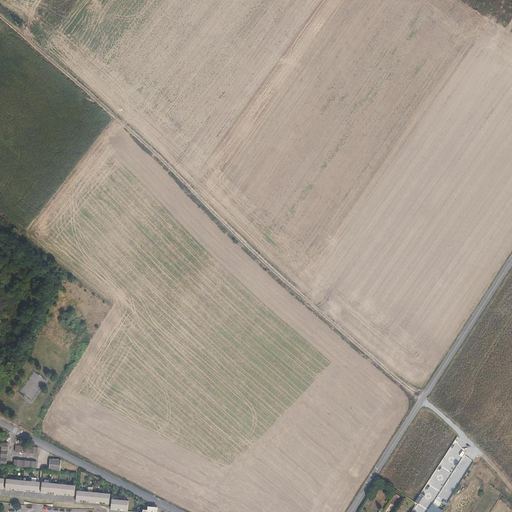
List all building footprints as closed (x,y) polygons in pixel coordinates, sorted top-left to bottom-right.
[(9,443),(3,442),(3,443),(0,465),(7,465),(9,443)] [(39,448),(17,446),(16,452),(38,454),(39,448)] [(61,460),(50,459),(49,469),(60,471),(61,460)] [(37,462),(15,460),(14,466),(37,468),(37,462)] [(13,488),(14,480),(6,479),(5,489),(8,490),(8,488),(13,488)] [(22,481),(14,480),(13,488),(17,489),(16,491),(21,491),(22,481)] [(25,490),(30,490),(31,482),(22,481),(21,491),(25,491),(25,490)] [(31,482),(30,490),(34,491),(34,492),(38,493),(39,483),(31,482)] [(44,492),(49,492),(50,483),(41,483),(40,493),(44,493),(44,492)] [(57,495),(58,484),(50,483),(49,492),(53,493),(53,494),(57,495)] [(61,494),(65,494),(66,485),(58,484),(57,495),(61,495),(61,494)] [(75,486),(66,485),(65,494),(70,494),(69,496),(73,496),(75,486)] [(79,500),(83,501),(84,491),(77,491),(76,497),(75,501),(79,502),(79,500)] [(92,503),(93,492),(84,491),(83,501),(88,501),(88,503),(92,503)] [(96,502),(100,503),(101,493),(93,492),(92,503),(96,504),(96,502)] [(101,493),(100,503),(105,503),(104,505),(108,505),(109,494),(101,493)] [(114,508),(118,509),(119,500),(111,499),(110,505),(110,510),(113,510),(114,508)] [(119,500),(118,509),(123,510),(123,511),(127,511),(128,502),(119,500)]
